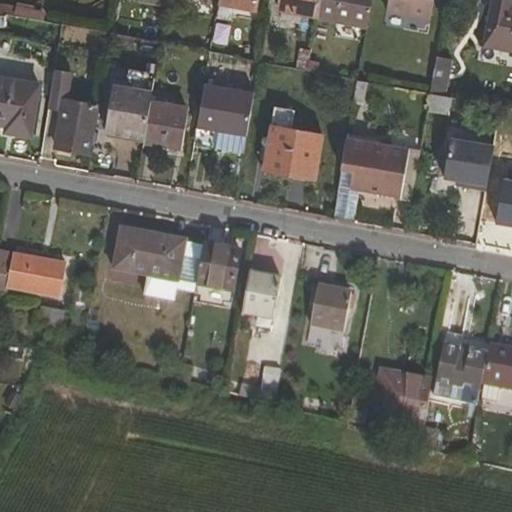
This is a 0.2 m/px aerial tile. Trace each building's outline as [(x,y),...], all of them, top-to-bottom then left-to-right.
[(258,0),(221,0),(221,5),(257,11),(258,0)] [(281,0),(279,10),(319,18),(322,0),(281,0)] [(322,0),(319,18),(319,20),(368,29),(373,0),(322,0)] [(386,0),(385,20),(433,23),(434,0),(386,0)] [(511,51),(511,0),(510,0),(494,0),(486,46),(511,51)] [(447,97),(453,61),(439,58),(432,94),(433,94),(447,97)] [(57,148),(89,155),(98,106),(69,100),(73,75),(54,71),(48,107),(63,110),(57,148)] [(14,134),(33,137),(42,85),(0,77),(0,126),(15,129),(14,134)] [(355,105),(364,106),(368,82),(359,81),(355,105)] [(206,84),(198,129),(218,132),(215,151),(244,156),(256,93),(206,84)] [(153,93),(116,85),(108,131),(145,139),(152,101),(153,93)] [(429,113),(451,117),(454,99),(447,97),(433,94),(429,113)] [(144,142),(182,150),(190,109),(152,101),(145,139),(144,142)] [(293,130),(296,112),(276,109),(273,127),(293,130)] [(265,171),(317,180),(325,136),(293,130),(273,127),(265,171)] [(198,129),(194,148),(215,151),(218,132),(198,129)] [(488,192),(496,147),(452,140),(445,180),(458,182),(466,183),(466,188),(488,192)] [(408,152),(408,151),(348,141),(340,186),(360,190),(400,198),(401,196),(414,199),(422,155),(408,152)] [(340,186),(334,220),(354,224),(360,190),(340,186)] [(457,228),(474,230),(476,193),(460,192),(457,228)] [(178,284),(180,272),(197,275),(203,244),(185,241),(185,244),(121,231),(113,271),(178,284)] [(197,275),(194,288),(234,295),(242,252),(203,244),(197,275)] [(0,286),(8,288),(15,252),(0,248),(0,286)] [(39,295),(46,258),(15,252),(8,288),(39,295)] [(46,258),(39,295),(60,299),(66,263),(46,258)] [(272,322),(280,281),(250,275),(242,316),(272,322)] [(352,293),(319,287),(310,328),(344,334),(352,293)] [(37,309),(36,328),(62,329),(63,311),(37,309)] [(487,354),(444,344),(433,397),(476,406),(487,354)] [(511,350),(489,346),(482,386),(511,391),(511,350)] [(278,393),(281,370),(264,368),(261,391),(278,393)] [(381,371),(375,402),(389,405),(386,423),(423,431),(432,381),(381,371)]
